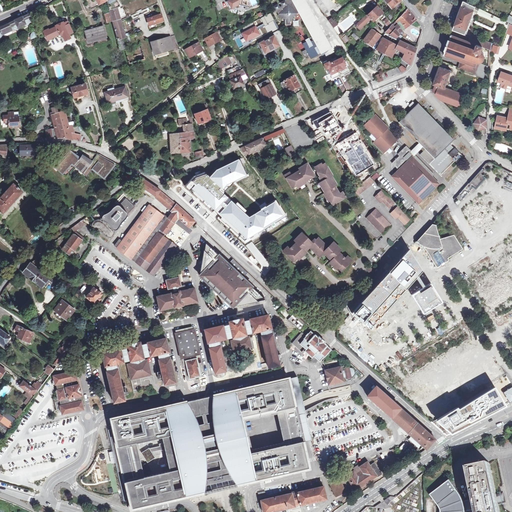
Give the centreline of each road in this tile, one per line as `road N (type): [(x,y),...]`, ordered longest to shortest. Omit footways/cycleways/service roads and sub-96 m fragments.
road 1 (residential): [(415,72),(153,181)]
road 2 (residential): [(318,328),(153,181)]
road 3 (residential): [(0,287),(136,170)]
road 4 (residential): [(446,446),(318,328)]
road 5 (residential): [(136,170),(71,142),(0,140)]
road 6 (residential): [(482,151),(393,254)]
